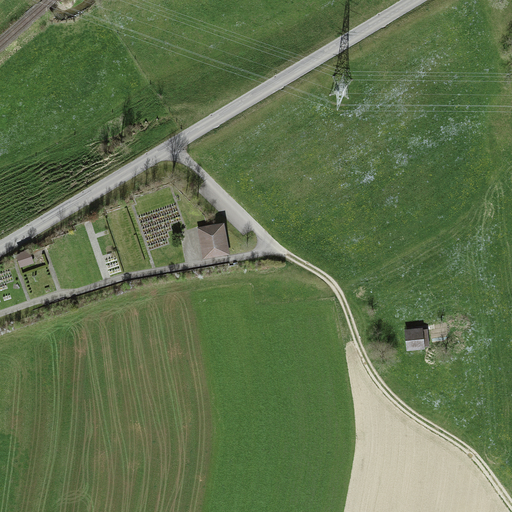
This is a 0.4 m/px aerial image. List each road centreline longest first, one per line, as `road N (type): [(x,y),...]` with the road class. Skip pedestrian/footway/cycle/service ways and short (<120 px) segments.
road 1 (unclassified): [(414,0),(0,249)]
road 2 (track): [(511,504),(470,451),(385,390),(334,284),(287,252)]
